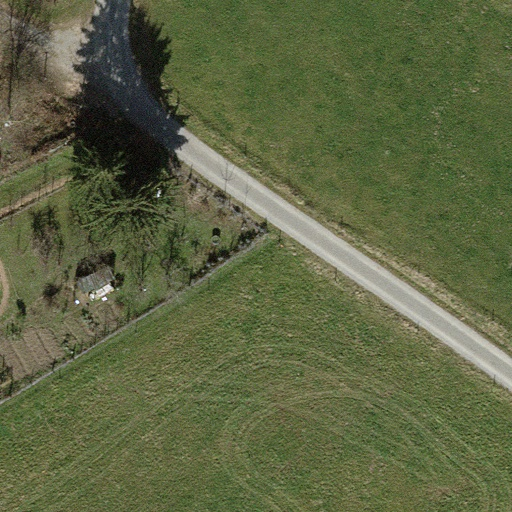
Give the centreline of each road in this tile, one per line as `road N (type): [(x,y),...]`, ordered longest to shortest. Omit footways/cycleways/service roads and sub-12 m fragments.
road 1 (track): [(511,365),(112,87),(116,0)]
road 2 (track): [(0,30),(112,87)]
